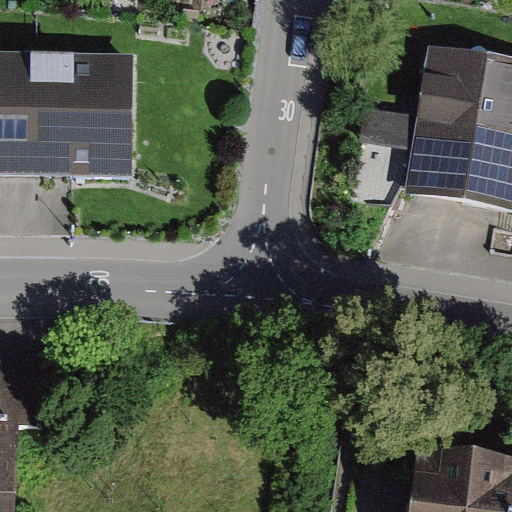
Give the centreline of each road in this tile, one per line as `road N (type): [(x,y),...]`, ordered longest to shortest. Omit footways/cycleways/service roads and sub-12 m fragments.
road 1 (residential): [(253,295),(291,0)]
road 2 (residential): [(511,337),(253,295)]
road 3 (residential): [(253,295),(0,289)]
